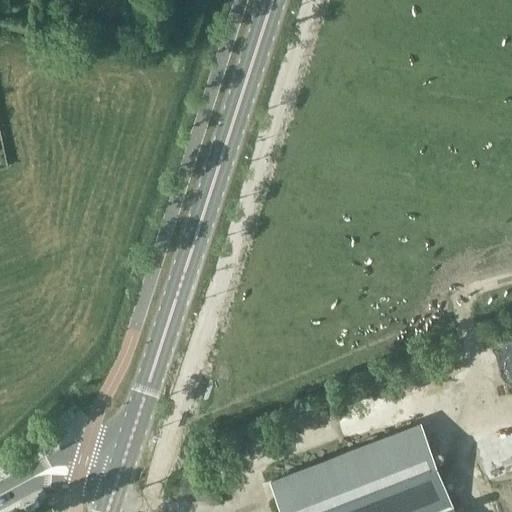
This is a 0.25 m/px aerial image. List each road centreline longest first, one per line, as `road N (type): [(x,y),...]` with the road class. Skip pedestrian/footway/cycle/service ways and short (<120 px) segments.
road 1 (secondary): [(109,474),(143,401),(263,0)]
road 2 (track): [(511,277),(213,413),(143,401)]
